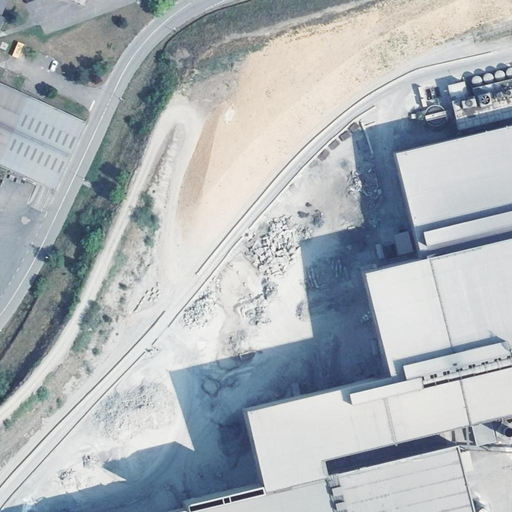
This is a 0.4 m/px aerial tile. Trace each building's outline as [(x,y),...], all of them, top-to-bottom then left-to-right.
[(0,42),(18,0),(0,0),(0,166),(58,192),(86,123),(0,82),(0,42)] [(12,56),(19,58),(24,44),(17,42),(12,56)] [(473,86),(511,77),(511,68),(472,77),(473,86)] [(511,97),(457,109),(453,90),(435,94),(445,140),(511,124),(511,97)] [(455,511),(441,456),(371,471),(367,453),(511,420),(511,382),(509,366),(511,365),(511,133),(381,163),(405,266),(348,280),(372,384),(227,417),(247,500),(194,511),(455,511)]
